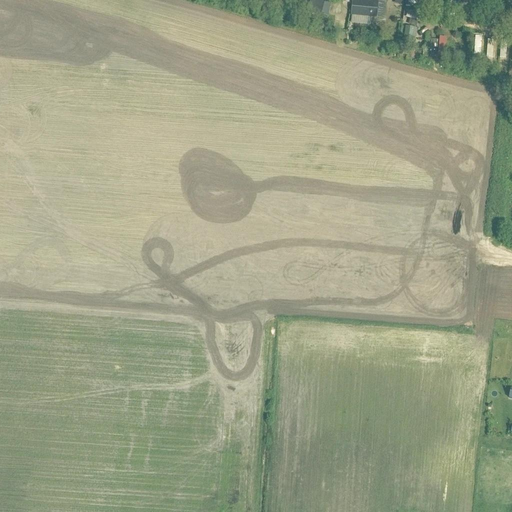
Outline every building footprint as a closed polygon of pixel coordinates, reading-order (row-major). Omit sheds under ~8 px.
[(329,13),(331,0),(319,0),(319,3),(312,1),(310,8),(329,13)] [(397,0),(397,13),(408,13),(407,0),(397,0)] [(383,20),(385,5),(373,4),(371,19),(383,20)] [(405,28),(402,47),(411,49),(414,30),(405,28)] [(439,38),(441,32),(433,30),(431,35),(439,38)]
